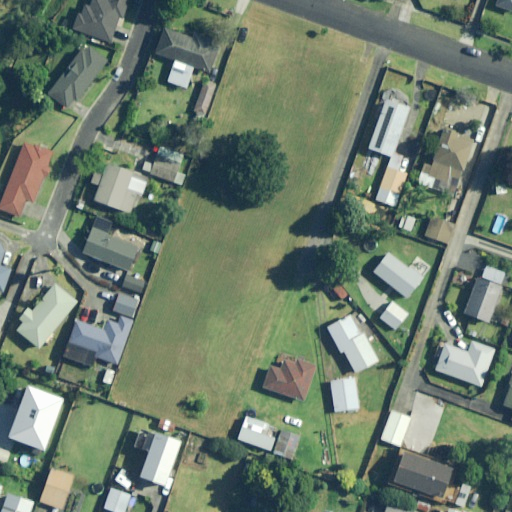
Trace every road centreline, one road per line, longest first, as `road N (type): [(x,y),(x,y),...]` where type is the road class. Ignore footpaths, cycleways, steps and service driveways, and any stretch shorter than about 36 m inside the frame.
road 1 (residential): [(43,239),(154,0)]
road 2 (residential): [(300,0),(511,76)]
